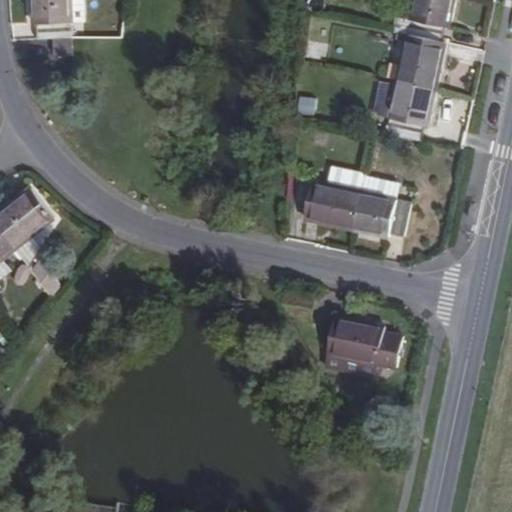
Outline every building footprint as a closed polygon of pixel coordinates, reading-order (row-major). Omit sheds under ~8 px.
[(73,0),(34,0),(35,23),(39,25),(40,40),(55,39),(74,38),(73,0)] [(73,0),(74,38),(86,37),(85,0),(73,0)] [(418,0),(411,37),(446,43),(448,30),(451,30),(457,0),(418,0)] [(411,37),(401,85),(438,93),(448,45),(446,43),(411,37)] [(74,38),(55,39),(56,60),(76,58),(74,38)] [(401,85),(390,136),(424,143),(429,128),(431,128),(438,93),(401,85)] [(368,176),(368,174),(367,174),(333,167),(329,185),(364,192),(368,176)] [(414,203),(418,187),(368,176),(364,192),(414,203)] [(329,185),(314,182),(306,219),(356,230),(364,192),(329,185)] [(34,190),(0,215),(0,228),(16,250),(56,219),(34,190)] [(414,203),(364,192),(356,230),(391,236),(393,233),(407,235),(414,203)] [(0,286),(1,286),(0,285),(0,262),(16,250),(0,228),(0,286)] [(28,265),(40,248),(32,237),(16,250),(28,265)] [(59,285),(42,262),(34,272),(51,295),(59,285)] [(315,321),(319,300),(290,294),(294,317),(315,321)] [(408,340),(389,336),(390,330),(340,319),(332,356),(333,356),(381,366),(382,366),(401,371),(408,340)] [(333,348),(338,329),(332,328),(327,347),(333,348)] [(378,379),(381,366),(333,356),(330,369),(378,379)]
